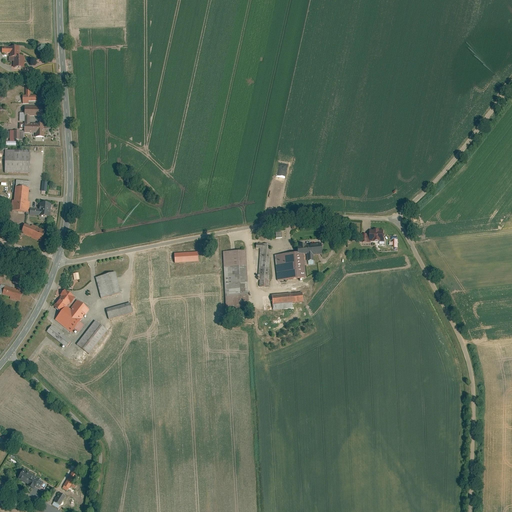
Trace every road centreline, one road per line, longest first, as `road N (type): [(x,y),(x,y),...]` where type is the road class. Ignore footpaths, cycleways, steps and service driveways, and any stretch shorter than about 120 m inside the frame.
road 1 (residential): [(393,216),(305,215),(57,260)]
road 2 (unclassified): [(467,511),(469,380),(447,316),(393,216)]
road 3 (secondary): [(57,260),(70,177),(59,0)]
road 4 (track): [(88,511),(94,441),(9,355)]
road 5 (unclassified): [(393,216),(431,187),(511,83)]
road 6 (secondary): [(0,365),(39,307),(57,260)]
